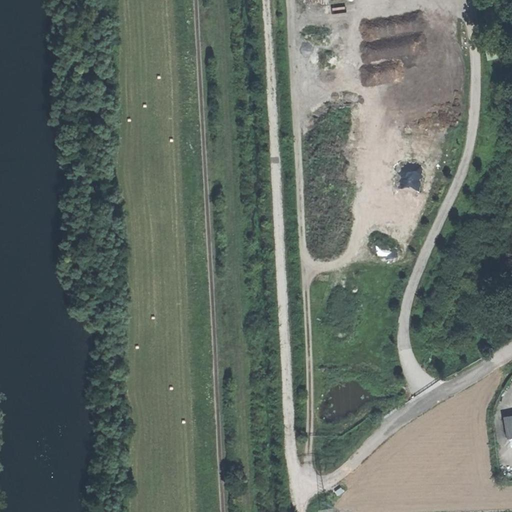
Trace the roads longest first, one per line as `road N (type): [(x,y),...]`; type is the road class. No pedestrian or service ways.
road 1 (unclassified): [(511,350),(412,407),(348,468),(308,486),(295,467),(267,0)]
road 2 (track): [(197,0),(224,511)]
road 3 (track): [(251,511),(224,0)]
